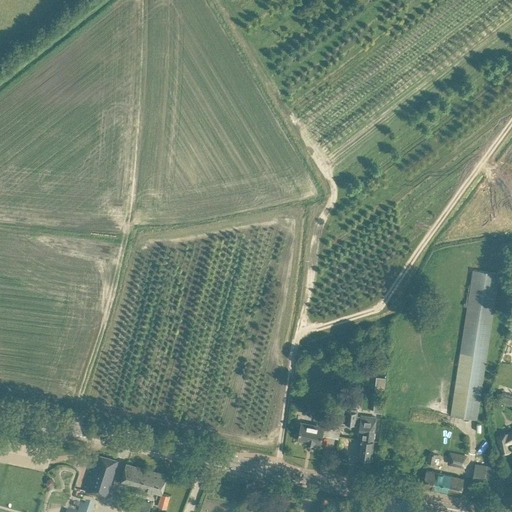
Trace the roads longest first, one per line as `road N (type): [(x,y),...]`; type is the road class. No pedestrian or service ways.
road 1 (track): [(296,338),(315,224),(330,187),(246,40)]
road 2 (tertiary): [(0,413),(305,477)]
road 3 (tertiary): [(464,511),(305,477)]
